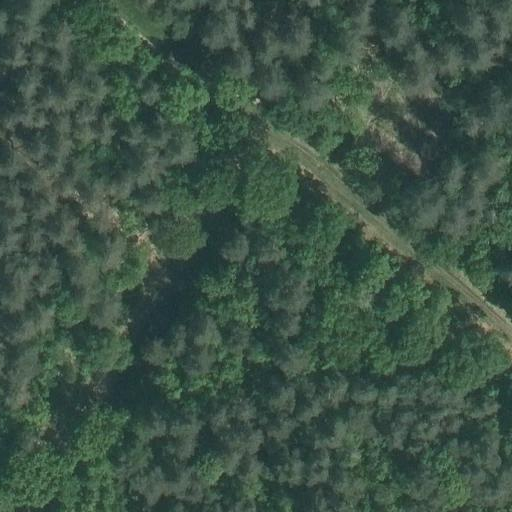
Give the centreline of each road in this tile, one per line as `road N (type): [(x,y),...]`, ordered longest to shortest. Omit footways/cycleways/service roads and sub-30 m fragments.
road 1 (track): [(511,349),(107,0)]
road 2 (track): [(0,509),(249,121)]
